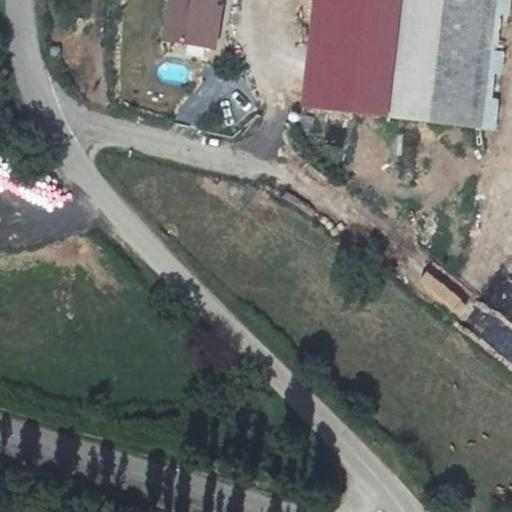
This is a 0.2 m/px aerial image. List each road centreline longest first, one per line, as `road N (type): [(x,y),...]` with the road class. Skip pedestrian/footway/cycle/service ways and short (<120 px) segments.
road 1 (unclassified): [(20,0),(27,75),(87,183),(170,280),(277,377),(404,511)]
road 2 (unclassified): [(0,430),(257,511)]
